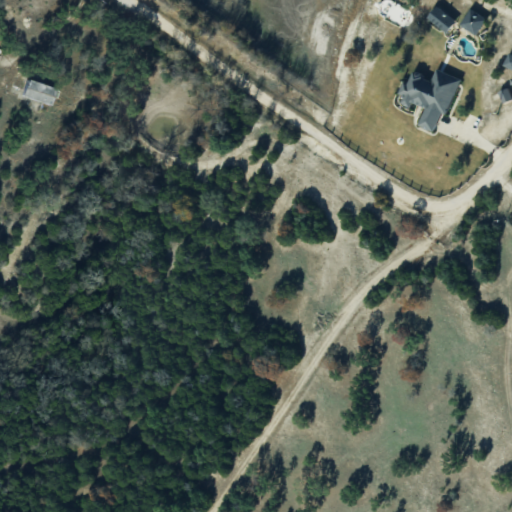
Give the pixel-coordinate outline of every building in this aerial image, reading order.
[(457,21),(437,5),(427,17),(446,34),(457,21)] [(487,18),(470,7),(459,23),(476,34),(487,18)] [(461,78),(435,68),(431,78),(409,69),(400,93),(403,94),(400,103),(411,107),(413,102),(425,106),(418,124),(434,131),(441,112),(447,114),(461,78)] [(55,88),(27,79),(22,96),(49,105),(55,88)] [(503,102),(511,98),(511,94),(509,87),(499,90),(503,102)]
